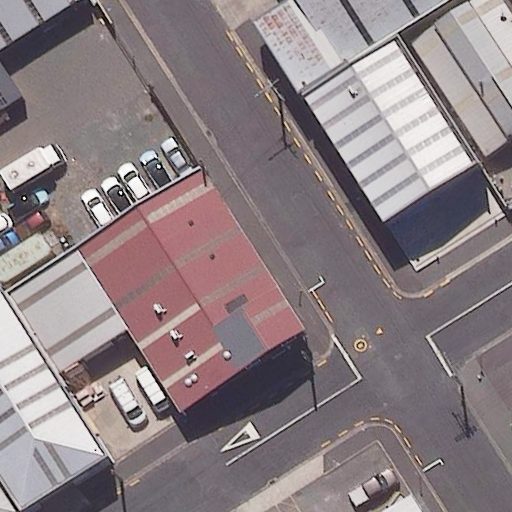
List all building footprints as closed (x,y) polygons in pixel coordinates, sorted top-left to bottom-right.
[(90,0),(0,0),(0,116),(25,101),(0,60),(92,3),(90,0)] [(402,42),(467,0),(299,0),(305,8),(265,34),(310,102),(350,76),(402,42)] [(511,1),(511,0),(467,0),(402,42),(483,167),(511,148),(511,1)] [(483,167),(402,42),(350,76),(397,150),(360,174),(411,253),(501,196),(483,167)] [(38,114),(0,135),(0,222),(76,180),(38,114)] [(12,301),(60,382),(134,335),(188,421),(312,342),(203,165),(5,292),(12,301)] [(0,308),(11,302),(5,292),(0,285),(0,308)] [(11,302),(0,308),(0,473),(24,511),(44,511),(115,468),(60,382),(12,301),(11,302)] [(0,511),(24,511),(0,473),(0,511)]
